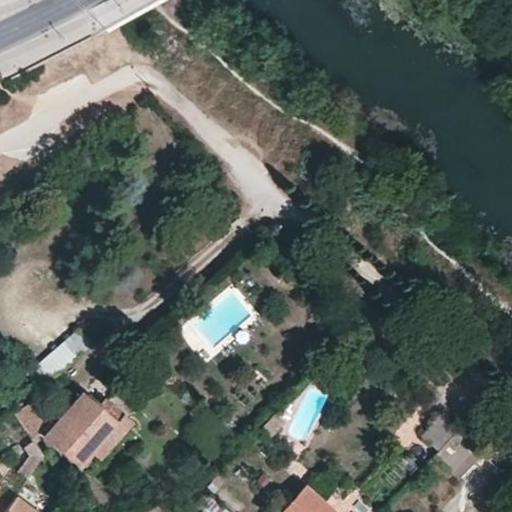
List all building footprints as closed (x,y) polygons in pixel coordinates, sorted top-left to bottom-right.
[(250,299),(272,277),(258,262),(235,284),(250,299)] [(91,346),(77,330),(24,376),(38,391),(91,346)] [(88,453),(115,423),(96,406),(80,392),(43,435),(78,465),(88,453)] [(96,406),(115,423),(121,415),(102,399),(96,406)] [(31,411),(26,401),(12,411),(41,450),(46,448),(37,431),(45,426),(35,409),(31,411)] [(232,438),(197,405),(187,415),(196,424),(185,436),(211,461),(232,438)] [(274,412),(260,428),(269,436),(284,421),(274,412)] [(436,449),(457,426),(441,413),(420,435),(436,449)] [(132,425),(121,415),(115,423),(88,453),(99,463),(132,425)] [(464,449),(473,439),(457,426),(436,449),(457,468),(454,473),(470,487),(485,470),(473,459),(464,449)] [(483,448),(473,439),(464,449),(473,459),(483,448)] [(432,454),(454,473),(457,468),(436,449),(432,454)] [(334,511),(304,485),(278,511),(334,511)] [(0,511),(41,511),(12,490),(5,500),(0,507),(0,511)] [(229,511),(205,493),(189,511),(229,511)]
